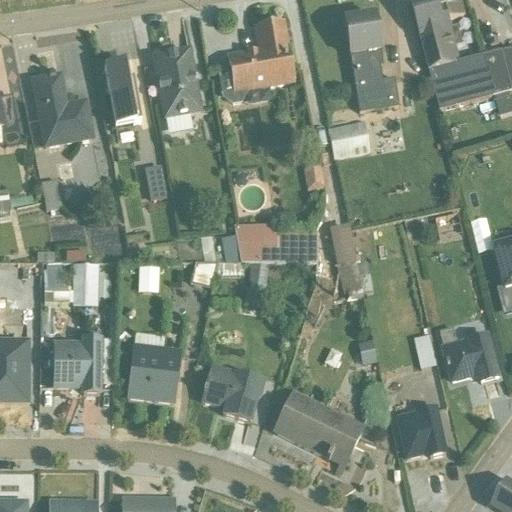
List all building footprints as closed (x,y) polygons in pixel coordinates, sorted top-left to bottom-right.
[(511,116),(511,108),(509,97),(511,96),(511,52),(459,67),(455,51),(462,49),(457,30),(450,32),(448,25),(464,19),(458,0),(438,0),(435,1),(435,0),(434,0),(410,6),(409,7),(438,115),(493,101),(498,120),(499,120),(511,116)] [(381,67),(373,21),(342,26),(358,119),(397,112),(392,83),(376,86),(373,69),(381,67)] [(240,108),(245,97),(292,89),(281,28),(254,33),(258,54),(226,61),(228,73),(215,75),(220,101),(231,109),(240,108)] [(188,55),(187,55),(152,62),(164,125),(167,139),(191,134),(188,120),(199,118),(188,55)] [(112,132),(139,128),(139,127),(131,85),(126,85),(123,68),(102,72),(112,132)] [(53,81),(52,80),(47,81),(47,82),(30,85),(44,154),(90,145),(93,145),(85,104),(62,108),(56,80),(53,81)] [(0,147),(2,147),(3,153),(19,150),(10,100),(0,101),(0,147)] [(362,127),(326,135),(332,164),(369,157),(362,127)] [(143,174),(149,206),(165,203),(159,170),(143,174)] [(318,174),(302,177),(306,198),(322,194),(318,174)] [(55,185),(39,188),(45,215),(48,215),(49,220),(53,219),(53,214),(60,212),(55,185)] [(101,207),(88,191),(80,198),(92,214),(101,207)] [(8,213),(32,210),(31,201),(7,205),(5,195),(0,195),(0,223),(9,222),(8,213)] [(238,268),(315,270),(315,238),(272,237),(272,229),(232,230),(238,268)] [(334,271),(355,271),(346,230),(327,234),(326,235),(334,271)] [(234,241),(220,243),(220,244),(224,268),(238,268),(234,241)] [(511,246),(494,251),(505,295),(511,293),(511,246)] [(84,256),(64,256),(64,266),(84,265),(84,256)] [(35,258),(35,266),(53,266),(51,258),(35,258)] [(209,294),(215,271),(194,267),(188,289),(189,289),(209,294)] [(355,269),(361,299),(372,297),(365,267),(355,269)] [(96,303),(109,303),(109,286),(102,285),(102,278),(97,278),(97,271),(71,270),(71,296),(69,296),(69,292),(67,291),(66,279),(62,279),(62,276),(60,275),(60,268),(47,268),(47,270),(45,270),(45,275),(42,275),(42,308),(71,309),(71,311),(96,311),(96,303)] [(216,268),(216,281),(242,280),(242,268),(216,268)] [(242,310),(261,313),(263,298),(261,297),(262,290),(263,290),(267,269),(250,269),(247,288),(248,288),(247,295),(245,295),(242,310)] [(158,296),(159,271),(138,270),(138,296),(158,296)] [(334,271),(342,306),(361,303),(362,302),(355,271),(334,271)] [(38,316),(39,337),(53,337),(52,315),(43,315),(42,316),(38,316)] [(480,388),(498,383),(487,340),(457,347),(452,333),(439,336),(452,387),(478,380),(480,388)] [(162,342),(134,339),(126,403),(171,409),(177,356),(160,354),(162,342)] [(413,344),(420,375),(435,371),(428,340),(413,344)] [(0,344),(0,407),(25,407),(25,345),(0,344)] [(53,349),(52,393),(81,394),(81,400),(97,400),(97,390),(111,390),(112,345),(79,344),(79,348),(53,349)] [(221,420),(248,428),(254,405),(258,406),(264,385),(210,371),(200,407),(223,414),(221,420)] [(295,399),(292,405),(276,439),(318,459),(320,456),(327,459),(324,465),(326,466),(330,461),(343,467),(343,468),(339,477),(336,476),(335,477),(339,479),(362,431),(295,399)] [(429,463),(445,459),(435,413),(396,422),(405,464),(428,459),(429,463)] [(511,511),(511,488),(506,486),(491,511),(511,511)]
